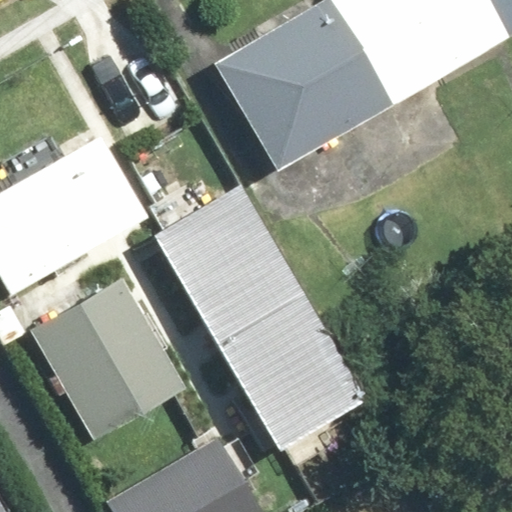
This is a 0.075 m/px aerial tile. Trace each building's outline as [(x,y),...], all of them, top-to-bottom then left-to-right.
[(511,49),(511,0),(332,0),(215,66),(280,180),(511,49)] [(178,98),(122,129),(161,201),(218,169),(178,98)] [(90,305),(71,269),(156,221),(110,138),(0,199),(0,265),(19,300),(0,309),(0,328),(9,346),(36,332),(96,449),(199,397),(140,280),(90,305)] [(234,183),(145,234),(269,447),(358,395),(234,183)] [(261,511),(211,430),(100,497),(109,511),(261,511)] [(0,511),(13,511),(0,486),(0,511)]
